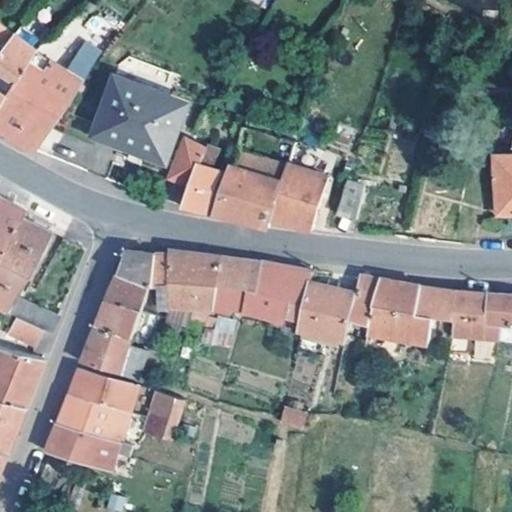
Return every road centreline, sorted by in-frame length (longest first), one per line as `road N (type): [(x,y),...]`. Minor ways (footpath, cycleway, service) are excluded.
road 1 (secondary): [(511,262),(313,247),(114,214)]
road 2 (residential): [(114,214),(0,511)]
road 3 (secondary): [(114,214),(0,159)]
